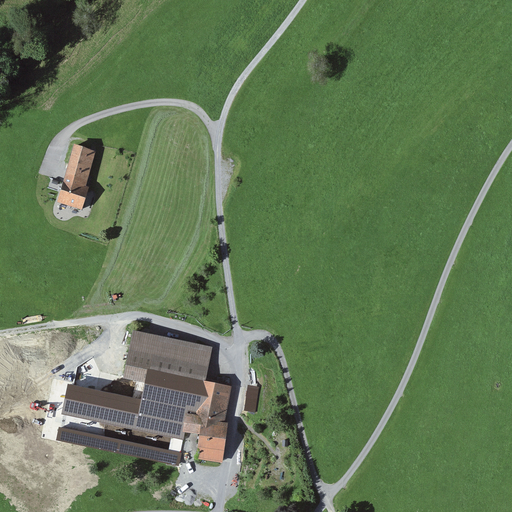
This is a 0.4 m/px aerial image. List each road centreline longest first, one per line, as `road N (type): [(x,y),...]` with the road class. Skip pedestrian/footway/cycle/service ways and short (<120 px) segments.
road 1 (unclassified): [(320,511),(401,394),(465,232),(511,147)]
road 2 (track): [(302,0),(237,83),(216,145),(237,340)]
road 3 (track): [(216,145),(205,118),(187,104),(150,101),(86,119),(64,135),(52,173)]
road 4 (track): [(237,340),(265,336),(278,348),(315,479),(335,511)]
